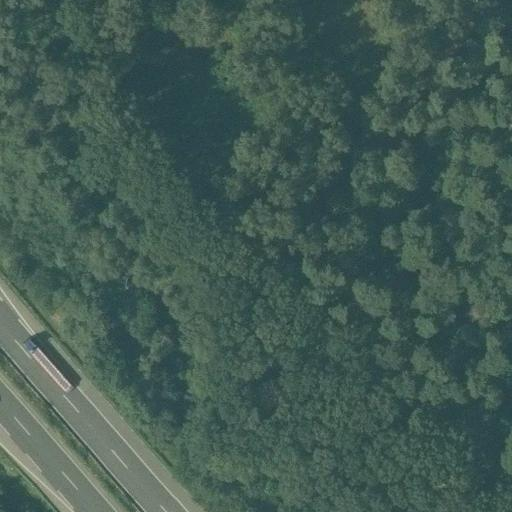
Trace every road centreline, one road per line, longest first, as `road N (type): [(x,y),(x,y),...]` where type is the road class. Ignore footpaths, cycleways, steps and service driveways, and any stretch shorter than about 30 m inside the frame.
road 1 (track): [(394,127),(376,277),(410,411),(511,492)]
road 2 (track): [(0,72),(72,135),(172,146),(221,175),(277,226),(340,259)]
road 3 (motorway): [(161,511),(0,327)]
road 4 (track): [(485,0),(394,127)]
road 5 (motorway): [(0,403),(93,511)]
